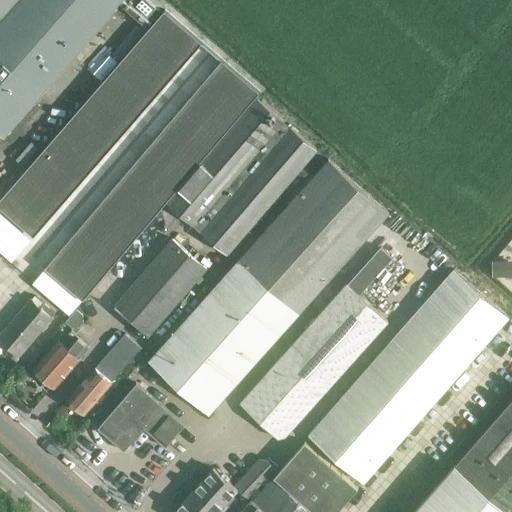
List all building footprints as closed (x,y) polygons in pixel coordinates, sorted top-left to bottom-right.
[(149,0),(0,0),(0,135),(2,137),(119,3),(126,10),(122,15),(135,27),(140,21),(146,26),(160,10),(149,0)] [(164,10),(154,22),(192,54),(202,42),(165,9),(164,10)] [(154,22),(143,34),(181,67),(192,54),(154,22)] [(143,34),(133,46),(171,79),(181,67),(143,34)] [(133,46),(122,58),(160,91),(171,79),(133,46)] [(122,58),(112,70),(150,103),(160,91),(122,58)] [(222,59),(212,72),(249,105),(261,92),(222,59)] [(112,70),(101,82),(139,115),(150,103),(112,70)] [(212,72),(201,84),(239,117),(249,105),(212,72)] [(101,82),(91,94),(129,127),(139,115),(101,82)] [(201,84),(191,96),(229,129),(239,117),(201,84)] [(91,94),(80,106),(118,139),(128,128),(129,127),(91,94)] [(191,96),(180,108),(218,141),(229,129),(191,96)] [(207,156),(197,169),(187,181),(176,193),(168,202),(194,224),(195,223),(203,229),(201,231),(228,253),(281,191),(289,197),(316,166),(308,160),(317,149),(291,126),(289,129),(281,121),(283,119),(257,98),(249,108),(239,120),(228,132),(218,144),(207,156)] [(80,106),(70,118),(108,151),(118,139),(80,106)] [(180,108),(170,120),(208,153),(218,141),(180,108)] [(70,118),(59,130),(97,163),(108,151),(70,118)] [(170,120),(160,133),(198,166),(208,153),(170,120)] [(59,130),(49,142),(87,175),(97,163),(59,130)] [(160,133),(149,145),(187,178),(198,166),(160,133)] [(49,142),(38,154),(76,187),(87,175),(49,142)] [(142,154),(139,157),(177,190),(187,178),(149,145),(142,154)] [(38,154),(28,166),(66,199),(76,187),(38,154)] [(139,157),(129,169),(166,202),(177,190),(139,157)] [(330,158),(191,313),(188,316),(183,312),(158,342),(162,346),(150,359),(210,413),(390,212),(330,158)] [(28,166),(17,178),(55,211),(66,199),(28,166)] [(129,169),(118,181),(156,214),(166,202),(129,169)] [(17,178),(7,191),(45,223),(55,211),(17,178)] [(118,181),(108,194),(146,226),(156,214),(118,181)] [(6,192),(0,198),(0,207),(34,236),(45,223),(7,191),(6,192)] [(108,194),(98,206),(135,239),(146,226),(108,194)] [(98,206),(87,218),(125,251),(135,239),(98,206)] [(87,218),(77,230),(115,263),(125,251),(87,218)] [(77,230),(67,242),(104,275),(115,263),(77,230)] [(114,304),(150,335),(158,342),(183,312),(176,305),(208,268),(172,237),(114,304)] [(67,242),(56,255),(94,287),(104,275),(67,242)] [(359,296),(393,258),(381,247),(347,284),(346,283),(240,403),(253,414),(248,419),(265,434),(269,429),(278,437),(286,437),(388,322),(359,296)] [(56,255),(45,268),(83,300),(94,287),(56,255)] [(309,434),(326,449),(364,483),(509,318),(454,269),(309,434)] [(0,340),(18,356),(52,317),(46,312),(50,307),(44,302),(40,307),(31,299),(0,335),(0,340)] [(84,313),(77,308),(66,321),(73,328),(81,327),(85,322),(84,313)] [(85,412),(141,347),(126,333),(69,399),(85,412)] [(55,386),(89,347),(78,337),(68,349),(58,341),(35,368),(55,386)] [(99,429),(123,449),(125,452),(145,429),(167,448),(187,425),(139,383),(99,429)] [(511,511),(511,399),(413,511),(511,511)] [(304,441),(273,477),(314,511),(313,511),(338,511),(359,488),(304,441)] [(214,468),(191,493),(176,510),(177,511),(217,511),(238,490),(250,500),(251,499),(278,468),(266,458),(261,459),(234,486),(214,468)] [(313,511),(314,511),(273,477),(253,500),(251,499),(250,500),(239,511),(313,511)]
